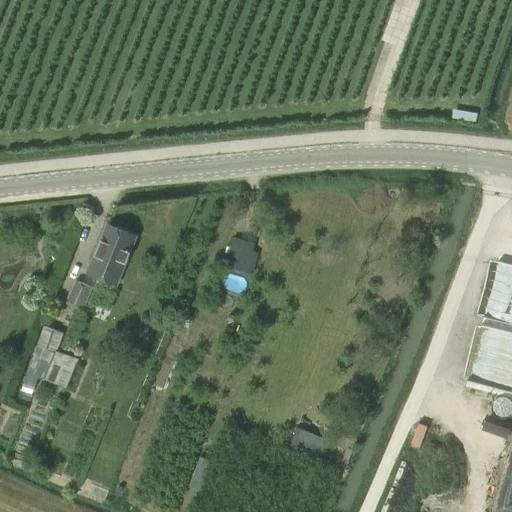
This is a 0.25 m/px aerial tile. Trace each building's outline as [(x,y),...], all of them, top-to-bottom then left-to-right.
[(107,225),(87,273),(116,284),(135,236),(107,225)] [(252,274),(257,253),(252,251),(254,243),(233,237),(225,267),(252,274)] [(76,281),(68,299),(84,305),(91,288),(76,281)] [(44,326),(26,372),(65,387),(76,360),(56,352),(62,334),(44,326)] [(291,443),(324,455),(330,438),(297,426),(291,443)] [(199,459),(194,475),(206,479),(211,464),(199,459)]
